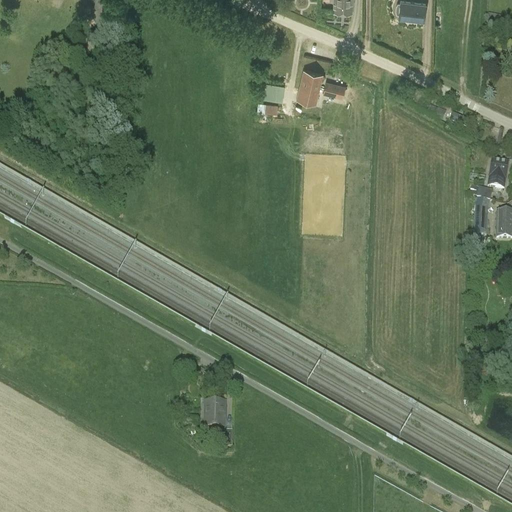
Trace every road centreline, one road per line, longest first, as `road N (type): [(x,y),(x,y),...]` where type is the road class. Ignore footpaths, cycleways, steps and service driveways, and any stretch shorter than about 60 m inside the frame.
road 1 (unclassified): [(480,511),(0,241)]
road 2 (unclassified): [(511,125),(233,0)]
